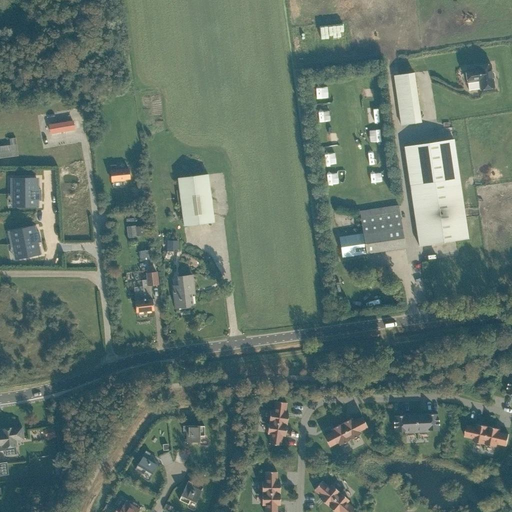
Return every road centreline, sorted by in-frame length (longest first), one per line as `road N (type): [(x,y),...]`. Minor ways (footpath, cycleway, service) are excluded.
road 1 (unclassified): [(0,398),(155,355),(511,306)]
road 2 (residential): [(300,511),(302,426),(315,403),(437,396),(511,415)]
